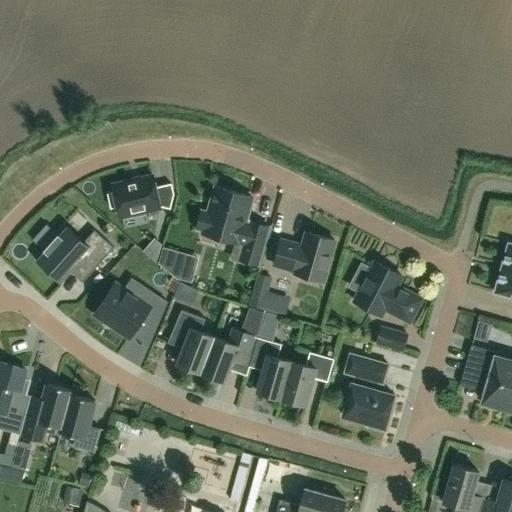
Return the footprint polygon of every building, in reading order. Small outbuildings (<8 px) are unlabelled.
[(153,176),(112,185),(114,193),(108,194),(111,208),(117,207),(119,214),(159,205),(160,206),(171,208),(174,194),(171,184),(156,187),(153,176)] [(252,197),(215,187),(215,188),(216,188),(209,214),(205,213),(201,228),(205,229),(204,232),(203,232),(203,233),(238,243),(239,241),(246,243),(242,260),(258,264),(268,225),(252,221),(251,225),(242,222),(249,197),(252,198),(252,197)] [(36,260),(58,280),(71,265),(75,268),(82,260),(91,269),(117,241),(99,225),(85,242),(67,226),(36,260)] [(303,246),(281,239),(274,264),(296,270),(295,273),(323,281),(335,240),(307,232),(303,246)] [(511,243),(509,243),(495,292),(511,297),(511,243)] [(376,261),(355,302),(380,315),(384,308),(410,322),(422,299),(401,288),(399,291),(394,289),(401,275),(376,261)] [(164,334),(175,306),(165,299),(157,311),(122,289),(103,319),(138,342),(149,325),(164,334)] [(201,372),(214,336),(200,330),(205,318),(180,308),(172,331),(187,337),(177,363),(201,372)] [(408,334),(381,326),(377,342),(403,349),(408,334)] [(251,360),(256,336),(232,327),(227,341),(214,336),(201,372),(225,381),(230,366),(232,367),(236,365),(238,360),(250,365),(251,360)] [(281,398),(292,360),(278,356),(282,343),(256,336),(251,360),(265,364),(257,391),(281,398)] [(498,406),(507,409),(511,391),(511,360),(497,356),(498,352),(471,344),(463,372),(482,377),(481,378),(488,380),(482,402),(484,402),(483,406),(497,410),(498,406)] [(306,364),(292,360),(281,398),(306,405),(313,377),(328,381),(334,358),(310,351),(306,364)] [(380,429),(381,426),(385,427),(394,394),(366,386),(368,379),(383,383),(389,364),(350,353),(345,372),(355,375),(353,382),(352,382),(343,415),(369,423),(368,426),(380,429)] [(27,395),(30,383),(22,381),(25,369),(0,363),(0,412),(4,413),(0,429),(20,434),(31,396),(27,395)] [(71,394),(72,394),(73,390),(47,384),(43,399),(33,396),(22,436),(42,442),(44,432),(60,436),(61,432),(71,394)] [(95,401),(72,394),(71,394),(61,432),(75,436),(73,446),(95,452),(101,429),(88,425),(95,401)] [(9,443),(6,455),(15,457),(17,446),(9,443)] [(453,511),(479,511),(482,504),(483,501),(471,497),(478,471),(453,464),(443,501),(455,505),(453,511)] [(511,511),(511,476),(510,476),(508,477),(507,480),(503,479),(495,507),(482,504),(479,511),(511,511)] [(280,499),(276,511),(341,511),(346,499),(305,488),(301,504),(280,499)] [(108,511),(89,500),(85,511),(108,511)]
